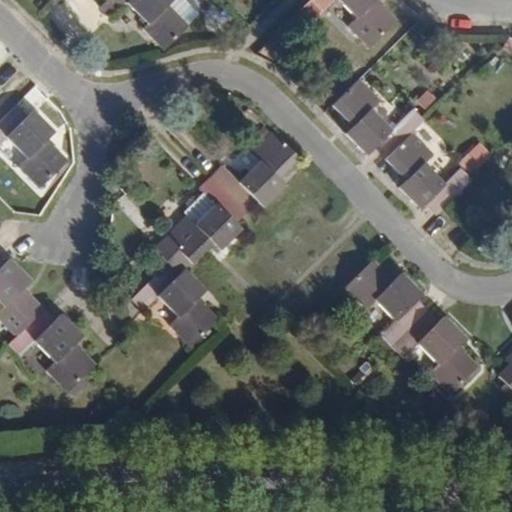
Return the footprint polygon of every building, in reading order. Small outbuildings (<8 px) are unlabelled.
[(105,0),(98,8),(107,19),(128,0),(147,18),(141,28),(163,48),(199,12),(188,0),(105,0)] [(318,0),(323,5),(328,0),(349,0),(358,7),(350,19),(374,39),(398,13),(384,0),(318,0)] [(348,118),(342,127),(367,151),(379,139),(389,150),(412,127),(426,113),(413,101),(390,123),(370,103),(375,93),(356,75),(329,100),(348,118)] [(12,96),(0,107),(0,130),(3,128),(22,147),(14,156),(34,178),(59,153),(41,135),(48,126),(26,104),(24,106),(12,96)] [(270,178),(296,152),(269,125),(243,149),(251,160),(234,175),(219,160),(204,174),(239,209),(250,199),(258,204),(277,187),(270,178)] [(412,127),(389,150),(384,154),(404,174),(399,182),(420,202),(425,197),(438,210),(444,204),(474,174),(460,159),(446,175),(427,158),(435,148),(412,127)] [(170,275),(176,271),(204,242),(213,247),(232,228),(227,221),(239,209),(204,174),(194,185),(195,191),(177,209),(180,214),(143,248),(159,263),(170,275)] [(387,341),(421,308),(411,298),(417,288),(400,269),(392,275),(369,254),(341,282),(363,303),(373,296),(393,314),(377,331),(387,341)] [(0,326),(7,334),(38,305),(17,284),(24,277),(1,255),(0,255),(0,326)] [(183,345),(210,320),(188,297),(195,288),(176,271),(170,275),(159,263),(123,297),(134,309),(149,294),(169,315),(160,323),(183,345)] [(61,389),(76,376),(89,362),(70,341),(74,334),(54,312),(46,314),(38,305),(7,334),(0,340),(0,342),(10,352),(27,337),(46,358),(38,367),(61,389)] [(433,320),(421,308),(387,341),(399,351),(415,339),(435,358),(426,368),(446,387),(473,361),(455,342),(459,333),(441,314),(433,320)] [(511,345),(504,354),(507,361),(498,370),(502,376),(497,383),(511,397),(511,345)]
